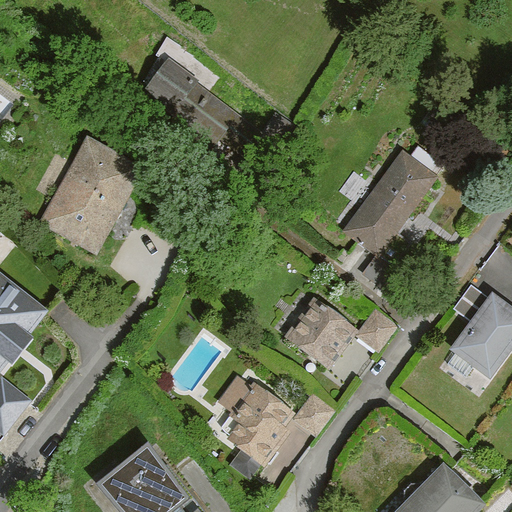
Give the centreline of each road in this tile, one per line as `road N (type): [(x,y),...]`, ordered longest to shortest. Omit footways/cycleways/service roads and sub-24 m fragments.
road 1 (residential): [(309,511),(324,459),(511,206)]
road 2 (residential): [(0,494),(139,310)]
